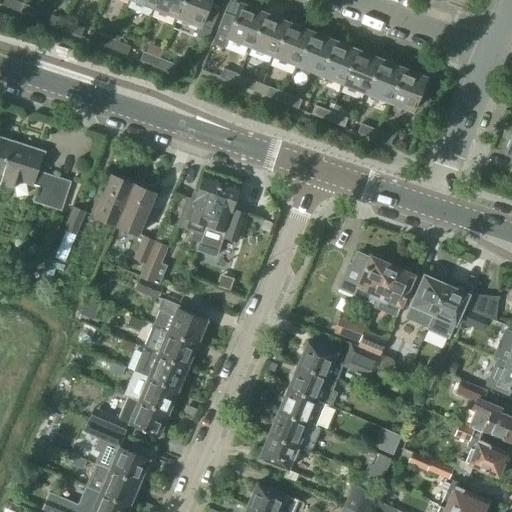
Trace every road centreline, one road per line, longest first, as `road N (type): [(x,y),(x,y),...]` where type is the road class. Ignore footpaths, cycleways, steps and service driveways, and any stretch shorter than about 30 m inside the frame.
road 1 (residential): [(177,511),(318,170)]
road 2 (residential): [(0,66),(267,154)]
road 3 (residential): [(489,68),(325,0)]
road 4 (residential): [(427,208),(489,68)]
